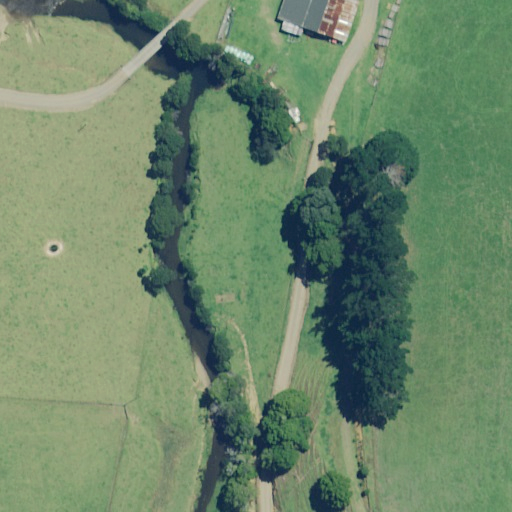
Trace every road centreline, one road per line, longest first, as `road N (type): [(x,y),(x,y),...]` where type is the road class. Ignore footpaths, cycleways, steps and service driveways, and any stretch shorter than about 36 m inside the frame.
road 1 (track): [(374,0),(322,134),(298,313),(267,453),(267,511)]
road 2 (track): [(366,33),(356,140),(359,337),(333,434),(366,511)]
road 3 (track): [(0,95),(79,102),(110,88),(203,0)]
